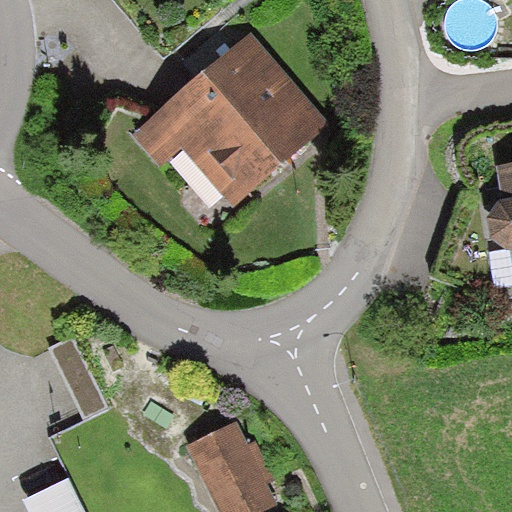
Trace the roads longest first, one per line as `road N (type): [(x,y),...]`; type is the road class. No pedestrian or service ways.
road 1 (residential): [(382,0),(403,90),(385,250),(283,349)]
road 2 (residential): [(283,349),(185,329),(0,216)]
road 3 (residential): [(354,511),(283,349)]
